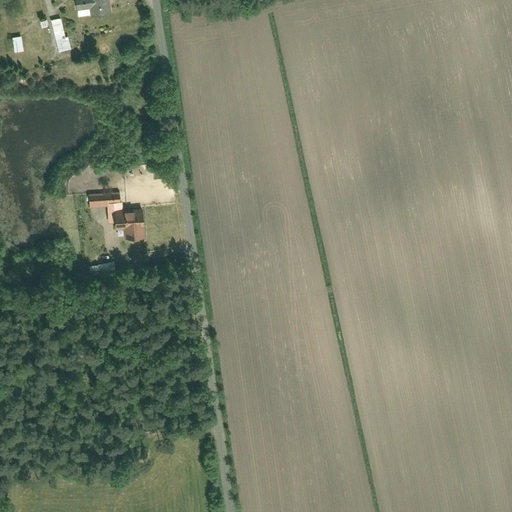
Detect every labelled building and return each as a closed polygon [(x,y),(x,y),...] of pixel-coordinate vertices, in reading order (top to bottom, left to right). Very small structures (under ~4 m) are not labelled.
[(70,0),(72,11),(90,10),(90,18),(107,17),(105,0),(70,0)] [(61,18),(48,21),(53,53),(67,51),(61,18)] [(11,40),(13,56),(24,54),(22,39),(11,40)] [(88,195),(88,208),(118,207),(118,194),(88,195)] [(114,231),(122,231),(122,239),(139,239),(139,230),(142,230),(142,212),(113,213),(114,231)] [(94,263),(95,275),(113,273),(112,262),(94,263)]
